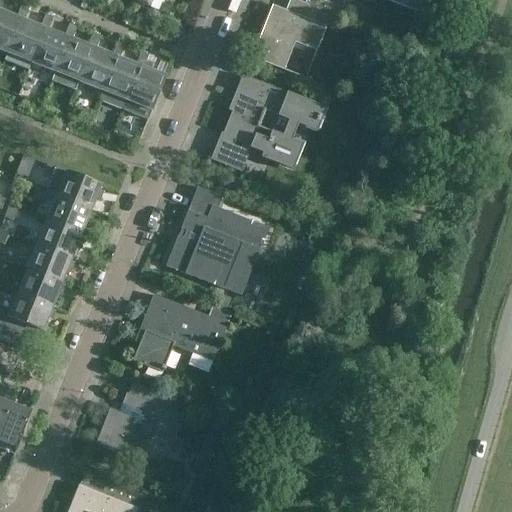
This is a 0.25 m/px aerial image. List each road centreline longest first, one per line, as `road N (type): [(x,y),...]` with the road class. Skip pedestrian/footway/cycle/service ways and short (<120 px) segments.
road 1 (residential): [(72,390),(229,0)]
road 2 (residential): [(30,511),(72,390)]
